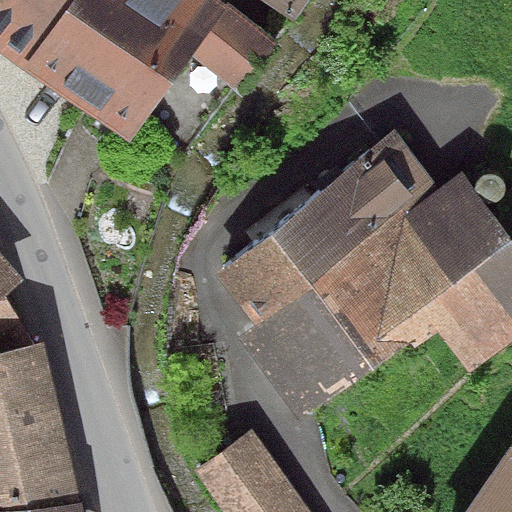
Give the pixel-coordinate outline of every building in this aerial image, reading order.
[(0,0),(0,50),(27,70),(77,0),(0,0)] [(226,0),(77,0),(27,70),(129,144),(192,57),(230,3),(226,0)] [(281,39),(309,0),(226,0),(230,3),(281,39)] [(281,39),(230,3),(192,57),(236,88),(260,56),(266,61),(281,39)] [(399,132),(215,269),(256,324),(239,337),(302,421),(411,339),(417,347),(440,330),(471,371),(511,340),(511,239),(462,173),(441,189),(399,132)] [(0,350),(35,344),(6,296),(24,279),(0,250),(0,350)] [(0,510),(83,500),(46,342),(35,344),(0,350),(0,510)] [(311,511),(252,430),(196,470),(225,511),(311,511)] [(511,511),(511,446),(466,511),(511,511)] [(84,511),(83,500),(0,510),(0,511),(84,511)]
